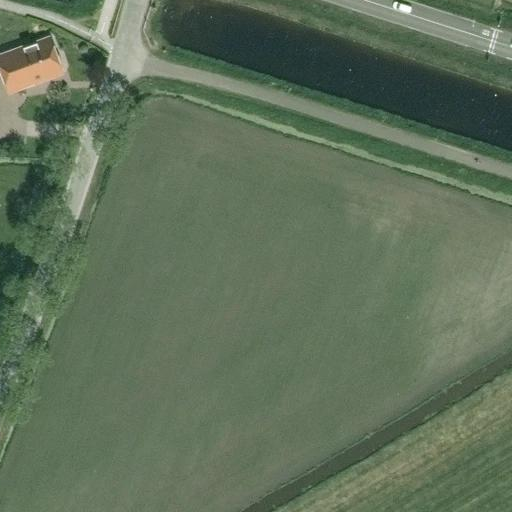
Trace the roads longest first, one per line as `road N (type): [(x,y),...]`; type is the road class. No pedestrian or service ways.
road 1 (unclassified): [(511,172),(121,56)]
road 2 (tertiary): [(0,399),(121,56)]
road 3 (primary): [(511,47),(364,0)]
